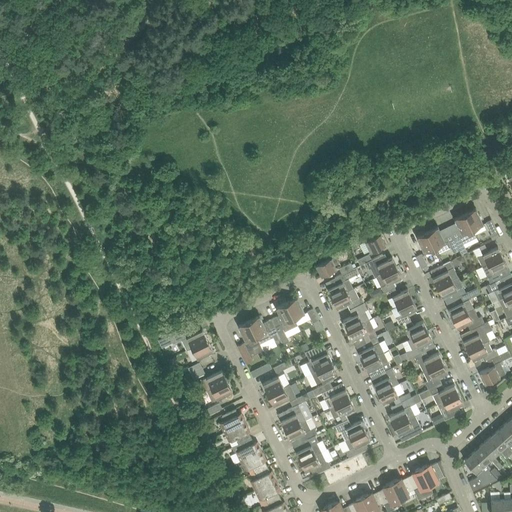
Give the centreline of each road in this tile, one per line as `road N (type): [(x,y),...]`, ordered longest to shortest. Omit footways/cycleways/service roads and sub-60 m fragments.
road 1 (residential): [(483,406),(398,231),(486,188),(511,240)]
road 2 (residential): [(393,455),(307,277),(217,320)]
road 3 (residential): [(299,494),(217,320)]
